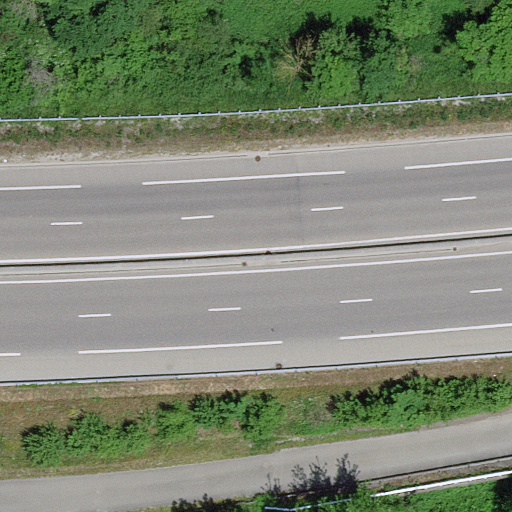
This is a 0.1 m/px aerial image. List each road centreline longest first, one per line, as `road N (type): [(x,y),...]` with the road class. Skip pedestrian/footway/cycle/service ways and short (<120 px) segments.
road 1 (unclassified): [(0,503),(287,474),(511,435)]
road 2 (trunk): [(511,184),(133,216),(0,218)]
road 3 (trunk): [(0,324),(511,294)]
